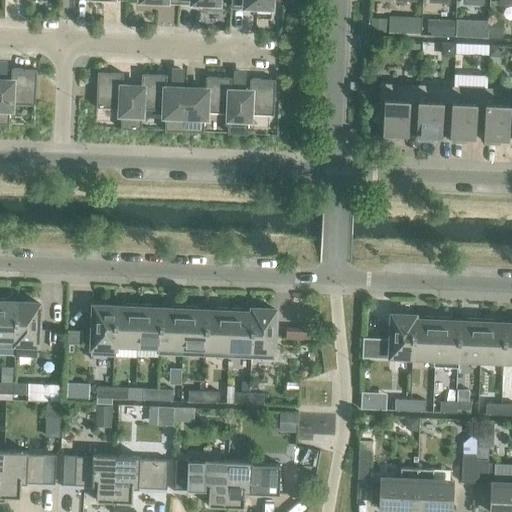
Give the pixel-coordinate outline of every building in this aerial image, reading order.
[(245,6),(270,7),(270,0),(230,0),(230,8),(245,8),(245,6)] [(389,16),(388,34),(400,34),(401,17),(389,16)] [(370,30),(385,31),(385,20),(371,19),(370,30)] [(427,19),(426,36),(439,36),(439,20),(427,19)] [(456,19),(455,37),(466,37),(467,20),(456,19)] [(488,21),(488,38),(503,39),(503,22),(488,21)] [(500,57),(500,45),(488,44),(488,56),(500,57)] [(0,123),(8,124),(8,123),(9,109),(11,109),(11,104),(35,105),(36,69),(11,68),(10,81),(0,80),(0,123)] [(140,130),(141,109),(140,109),(141,86),(121,85),(122,73),(97,72),(96,107),(119,109),(119,114),(121,114),(120,128),(120,129),(140,130)] [(164,131),(183,132),(185,88),(165,87),(166,75),(141,74),(141,86),(140,109),(141,109),(163,110),(163,116),(165,116),(164,131)] [(205,112),(228,113),(229,90),(230,90),(231,78),(206,77),(205,89),(185,88),(183,132),(203,132),(203,118),(205,118),(205,112)] [(228,113),(227,133),(247,134),(247,120),(249,120),(249,114),(273,115),(274,80),(249,78),(249,91),(230,90),(229,90),(228,113)] [(398,126),(417,126),(419,85),(379,83),(377,127),(383,127),(383,138),(398,138),(398,126)] [(432,127),(450,128),(451,128),(453,86),(419,85),(417,126),(416,139),(432,140),(432,127)] [(466,128),(484,129),(485,129),(486,88),(453,86),(451,128),(450,128),(450,141),(465,141),(466,128)] [(499,130),(511,130),(511,88),(486,88),(485,129),(484,129),(483,142),(499,143),(499,130)] [(0,298),(0,346),(15,347),(15,344),(14,344),(16,302),(7,302),(7,299),(0,298)] [(20,303),(16,302),(14,344),(15,344),(37,345),(39,303),(34,303),(34,302),(20,302),(20,303)] [(114,344),(136,345),(138,304),(124,304),(124,307),(115,307),(114,344)] [(159,353),(161,308),(152,308),(152,305),(138,304),(136,345),(137,345),(137,353),(159,353)] [(114,355),(114,344),(115,307),(111,306),(97,305),(97,306),(93,306),(91,354),(114,355)] [(161,308),(159,353),(182,354),(184,306),(170,306),(170,309),(161,308)] [(182,354),(204,355),(206,310),(197,310),(197,307),(184,306),(182,354)] [(204,355),(227,356),(229,308),(215,307),(215,311),(206,310),(204,355)] [(227,356),(250,357),(252,312),(251,312),(243,312),(243,309),(229,308),(227,356)] [(252,312),(250,357),(272,358),(274,310),(270,310),(270,309),(256,308),(256,309),(251,309),(251,312),(252,312)] [(389,356),(411,357),(413,319),(414,319),(414,316),(409,315),(395,314),(395,315),(391,315),(389,356)] [(411,357),(434,358),(436,317),(422,316),(422,320),(414,319),(413,319),(411,357)] [(434,358),(457,359),(458,321),(449,321),(449,317),(436,317),(434,358)] [(457,359),(480,360),(481,319),(468,318),(468,322),(458,321),(457,359)] [(480,360),(502,361),(504,323),(495,323),(495,319),(481,319),(480,360)] [(502,361),(511,361),(511,323),(504,323),(502,361)] [(67,330),(67,344),(81,344),(82,331),(67,330)] [(0,393),(12,394),(13,383),(0,382),(0,393)] [(13,383),(12,394),(27,395),(28,383),(13,383)] [(65,383),(65,399),(88,400),(88,384),(65,383)] [(96,398),(111,398),(112,387),(96,386),(96,398)] [(112,387),(111,398),(126,399),(127,388),(112,387)] [(142,399),(157,400),(157,389),(142,388),(142,399)] [(157,389),(157,400),(172,401),(173,389),(157,389)] [(187,401),(202,402),(203,391),(188,390),(187,401)] [(203,391),(202,402),(218,403),(218,391),(203,391)] [(233,403),(248,404),(248,393),(233,392),(233,403)] [(248,393),(248,404),(263,405),(264,393),(248,393)] [(394,410),(409,411),(409,400),(394,399),(394,410)] [(409,400),(409,411),(424,411),(425,400),(409,400)] [(439,412),(455,413),(455,402),(440,401),(439,412)] [(455,402),(455,413),(470,413),(470,402),(455,402)] [(485,414),(500,415),(500,404),(485,403),(485,414)] [(511,404),(500,404),(500,415),(511,415),(511,404)] [(95,405),(95,426),(110,426),(111,406),(95,405)] [(157,406),(156,424),(172,425),(172,421),(173,407),(157,406)] [(278,411),(278,431),(295,431),(296,412),(278,411)] [(51,417),(51,437),(59,437),(60,417),(51,417)] [(404,419),(404,426),(409,431),(417,431),(417,419),(404,419)] [(476,434),(476,444),(488,445),(493,445),(493,421),(476,421),(476,434)] [(462,442),(462,454),(476,455),(476,444),(476,434),(472,434),(462,442)] [(4,450),(2,496),(20,497),(20,483),(54,484),(55,455),(27,453),(27,451),(4,450)] [(358,450),(357,478),(369,479),(370,451),(358,450)] [(95,500),(113,501),(115,455),(92,454),(92,456),(63,455),(62,485),(96,486),(95,500)] [(460,482),(474,483),(475,459),(476,455),(462,454),(460,482)] [(115,455),(113,501),(131,502),(132,490),(132,488),(166,489),(167,460),(139,458),(139,456),(115,455)] [(207,505),(225,506),(227,460),(204,459),(204,461),(175,460),(173,489),(208,491),(207,505)] [(475,459),(474,483),(486,483),(487,459),(475,459)] [(227,460),(225,506),(243,507),(244,492),(278,494),(279,464),(251,463),(251,461),(227,460)] [(404,511),(414,511),(416,468),(399,467),(399,479),(382,479),(382,480),(381,508),(381,509),(405,510),(404,511)] [(416,468),(414,511),(423,511),(424,511),(447,511),(448,511),(449,483),(449,481),(432,481),(432,469),(416,468)] [(511,511),(511,484),(493,483),(493,484),(493,485),(491,511),(511,511)]
